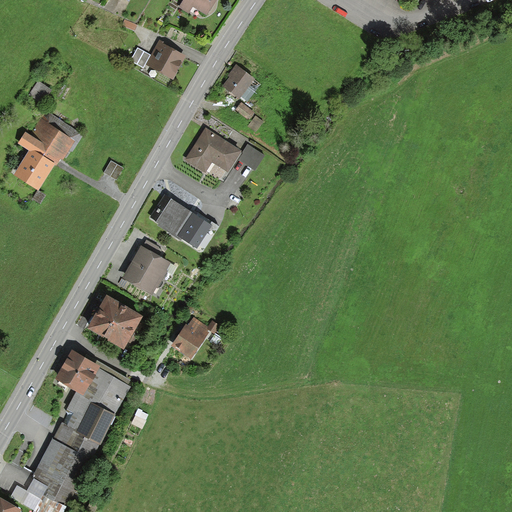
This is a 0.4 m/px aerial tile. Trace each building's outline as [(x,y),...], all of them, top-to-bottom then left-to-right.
[(202,13),(211,0),(182,0),(178,6),(186,12),(191,5),(202,13)] [(134,31),(136,25),(122,20),(120,26),(134,31)] [(147,63),(169,76),(181,57),(159,43),(147,63)] [(148,55),(136,48),(128,60),(141,67),(148,55)] [(223,86),(240,98),(254,79),(236,65),(228,76),(230,77),(223,86)] [(30,95),(39,101),(47,90),(37,84),(30,95)] [(255,113),(242,102),(236,110),(249,121),(255,113)] [(264,122),(256,116),(248,125),(256,131),(264,122)] [(12,172),(35,187),(62,146),(70,151),(79,136),(50,117),(45,124),(40,121),(29,138),(23,134),(17,143),(27,149),(12,172)] [(241,150),(206,128),(186,160),(206,173),(213,162),(228,171),(241,150)] [(243,153),(244,153),(240,161),(255,171),(265,156),(248,145),(243,153)] [(124,168),(111,161),(104,173),(117,180),(124,168)] [(177,236),(193,212),(173,200),(165,194),(150,217),(158,222),(156,226),(176,238),(177,236)] [(193,212),(177,236),(198,249),(213,226),(199,217),(193,212)] [(147,239),(143,247),(158,256),(162,250),(159,248),(160,246),(147,239)] [(141,246),(123,279),(152,296),(171,263),(158,256),(143,247),(141,246)] [(106,294),(87,327),(108,339),(107,340),(124,350),(144,315),(106,294)] [(171,346),(191,360),(210,332),(208,331),(209,330),(207,328),(208,326),(194,316),(188,324),(187,323),(171,346)] [(209,330),(214,333),(219,325),(212,321),(208,326),(207,328),(209,330)] [(83,395),(98,368),(100,366),(85,357),(71,349),(54,378),(77,391),(83,395)] [(87,353),(85,357),(100,366),(98,368),(128,385),(131,380),(87,353)] [(33,476),(35,477),(49,486),(45,495),(66,506),(100,444),(101,445),(115,415),(114,415),(131,387),(128,385),(98,368),(83,395),(77,391),(67,410),(73,413),(67,424),(63,422),(33,476)] [(154,398),(144,392),(138,404),(148,409),(154,398)] [(32,511),(63,511),(66,506),(45,495),(49,486),(35,477),(26,490),(17,485),(10,498),(34,510),(32,511)] [(0,497),(0,511),(20,511),(22,510),(0,497)]
